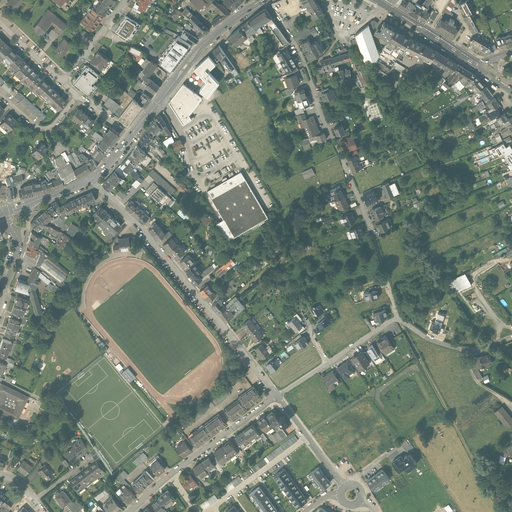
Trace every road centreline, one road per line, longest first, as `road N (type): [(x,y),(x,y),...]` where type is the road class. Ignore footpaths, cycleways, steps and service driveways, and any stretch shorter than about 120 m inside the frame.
road 1 (residential): [(90,178),(140,227),(276,395)]
road 2 (residential): [(311,80),(398,320)]
road 3 (secondary): [(90,178),(195,53),(264,0)]
road 4 (track): [(503,511),(398,320)]
road 5 (residential): [(398,320),(276,395)]
road 6 (residential): [(276,395),(170,475)]
road 7 (secondary): [(375,0),(478,64)]
